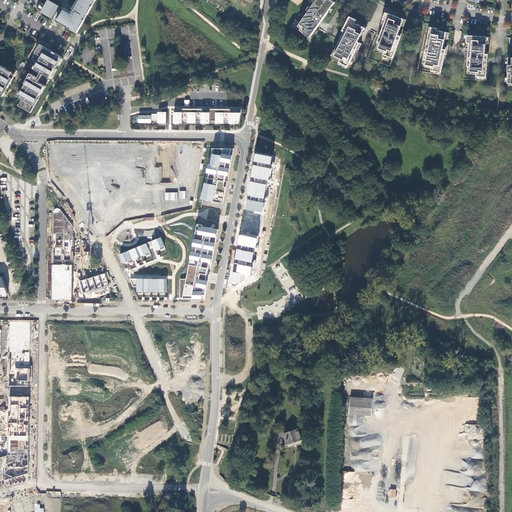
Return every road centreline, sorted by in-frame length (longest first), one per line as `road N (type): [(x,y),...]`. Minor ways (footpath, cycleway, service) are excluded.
road 1 (unclassified): [(511,229),(458,310),(498,353),(502,511)]
road 2 (tertiary): [(41,310),(216,312)]
road 3 (residential): [(40,482),(41,310)]
road 4 (tertiary): [(216,312),(242,143)]
road 5 (tertiary): [(216,312),(205,478)]
road 6 (residential): [(40,482),(203,489)]
road 7 (residential): [(41,168),(109,259),(130,303)]
road 8 (residential): [(242,143),(272,0)]
road 9 (residential): [(41,310),(41,168)]
road 10 (residential): [(125,136),(126,110),(224,95)]
